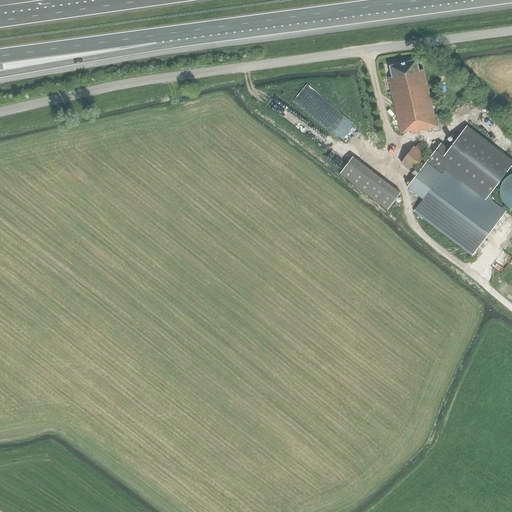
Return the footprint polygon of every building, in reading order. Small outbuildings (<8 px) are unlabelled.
[(434,116),(422,69),(418,70),(416,60),(389,66),(392,77),(388,78),(400,133),(410,131),(411,133),(437,127),(436,126),(445,124),(442,114),(434,116)] [(504,213),(486,199),(511,165),(511,162),(465,127),(448,149),(440,143),(427,161),(407,187),(423,199),(415,210),(473,254),(504,213)] [(401,163),(412,172),(425,155),(423,154),(426,150),(418,144),(415,148),(413,146),(401,163)] [(353,160),(340,178),(389,214),(402,196),(353,160)] [(511,173),(511,174),(508,176),(505,178),(504,179),(502,181),(501,184),(500,186),(499,189),(499,192),(500,195),(500,198),(502,201),(504,204),(507,206),(509,208),(511,209),(511,173)]
